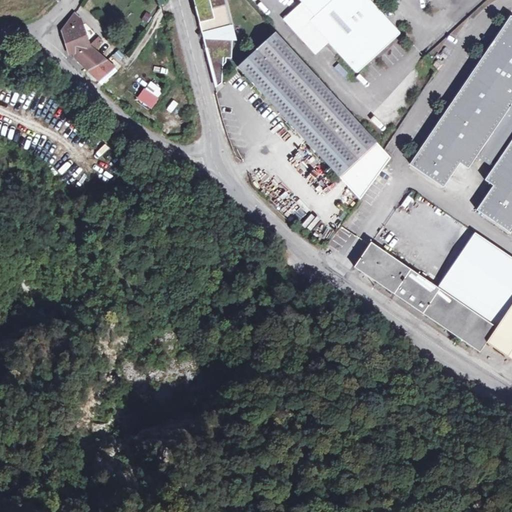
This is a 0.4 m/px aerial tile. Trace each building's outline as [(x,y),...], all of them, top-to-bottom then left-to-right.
[(193,0),(206,52),(210,64),(226,60),(231,58),(232,36),(231,36),(230,27),(233,26),(233,25),(231,25),(224,0),(193,0)] [(368,0),(301,0),(304,3),(316,16),(311,21),(329,41),(358,72),(400,34),(368,0)] [(316,16),(304,3),(286,19),(317,53),(329,41),(311,21),(316,16)] [(75,14),(64,29),(63,30),(62,32),(63,34),(70,54),(73,53),(78,63),(79,62),(99,81),(114,67),(97,54),(91,46),(83,27),(75,14)] [(511,18),(411,166),(444,188),(460,164),(468,169),(477,157),(493,168),(485,180),(493,186),(476,210),(509,233),(511,227),(511,18)] [(276,32),(239,66),(288,120),(361,199),(391,158),(382,149),(276,32)] [(90,41),(95,48),(103,43),(97,35),(90,41)] [(226,60),(210,64),(206,52),(215,88),(222,83),(223,66),(227,64),(226,60)] [(161,91),(151,83),(146,89),(157,98),(161,91)] [(488,342),(498,328),(480,316),(371,243),(354,267),(465,342),(481,352),(488,342)] [(511,306),(498,328),(488,342),(511,358),(511,306)]
